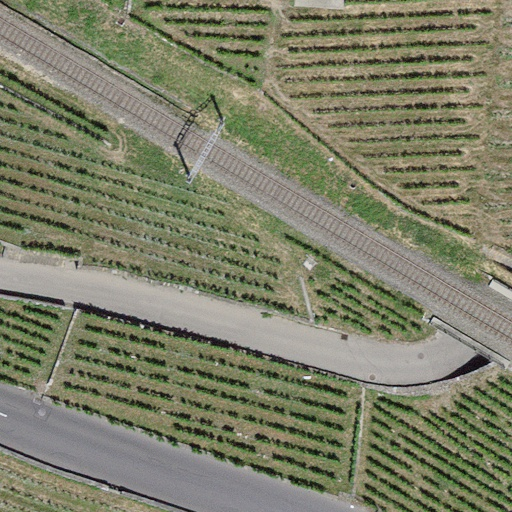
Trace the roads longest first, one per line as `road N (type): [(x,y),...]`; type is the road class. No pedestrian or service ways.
road 1 (unclassified): [(511,318),(427,364),(393,364),(0,275)]
road 2 (secondary): [(0,419),(256,511)]
